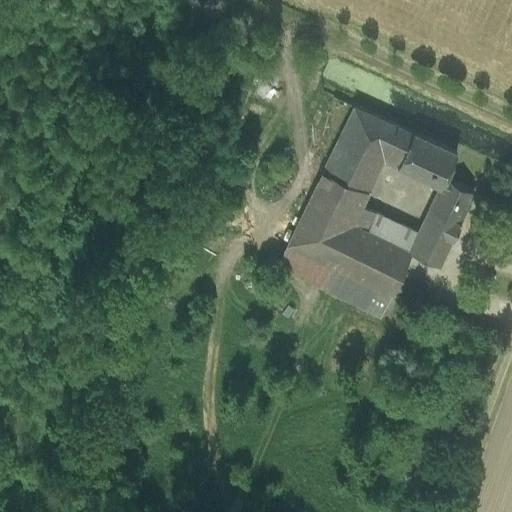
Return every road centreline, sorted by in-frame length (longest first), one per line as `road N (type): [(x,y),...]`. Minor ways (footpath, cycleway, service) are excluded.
road 1 (track): [(511,120),(244,0)]
road 2 (track): [(456,511),(511,337)]
